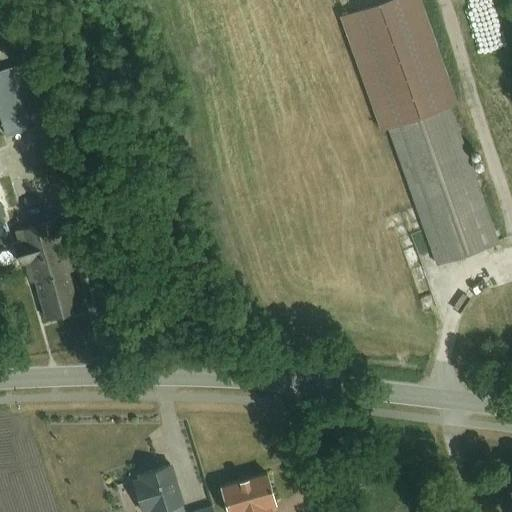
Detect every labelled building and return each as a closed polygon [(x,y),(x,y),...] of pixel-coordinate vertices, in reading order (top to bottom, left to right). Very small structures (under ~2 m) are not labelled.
[(430,0),(385,0),(351,12),(390,127),(395,125),(456,105),(465,102),(430,0)] [(0,70),(0,118),(3,130),(35,122),(21,66),(0,70)] [(456,105),(395,125),(441,262),(502,241),(456,105)] [(62,215),(15,228),(30,280),(37,278),(47,314),(86,303),(62,215)] [(180,511),(168,466),(131,476),(141,511),(180,511)] [(273,472),(221,486),(228,511),(276,511),(275,506),(282,504),(273,472)]
